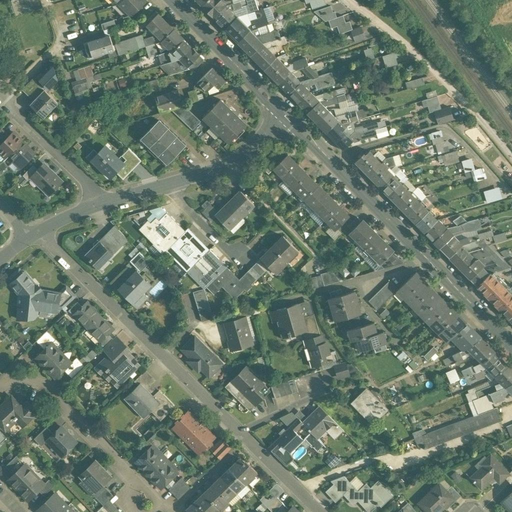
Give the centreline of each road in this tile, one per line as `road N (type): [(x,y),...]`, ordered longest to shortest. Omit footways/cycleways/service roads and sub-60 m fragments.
road 1 (residential): [(205,399),(36,233)]
road 2 (residential): [(142,504),(130,478),(23,366),(0,389)]
road 3 (residential): [(283,113),(425,256)]
road 4 (residential): [(321,511),(205,399)]
road 5 (residential): [(172,0),(283,113)]
road 6 (residential): [(0,97),(107,202)]
road 7 (residential): [(163,185),(230,163),(283,113)]
road 8 (residential): [(425,256),(511,343)]
